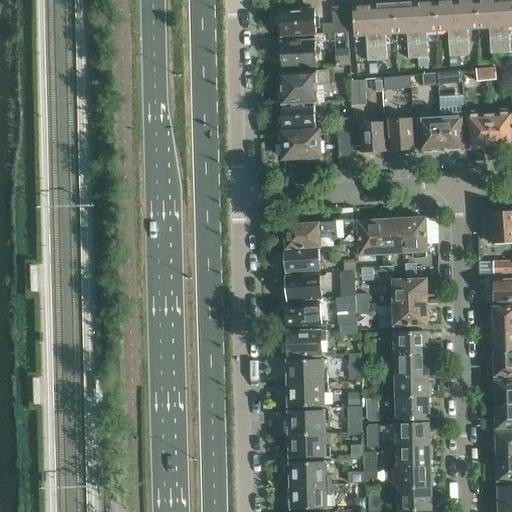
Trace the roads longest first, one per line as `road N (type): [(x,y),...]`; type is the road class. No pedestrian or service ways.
road 1 (primary): [(213,511),(201,0)]
road 2 (primary): [(156,0),(167,511)]
road 3 (residential): [(454,184),(463,511)]
road 4 (residential): [(245,511),(239,195)]
road 5 (residential): [(454,184),(239,195)]
road 6 (residential): [(239,195),(232,0)]
